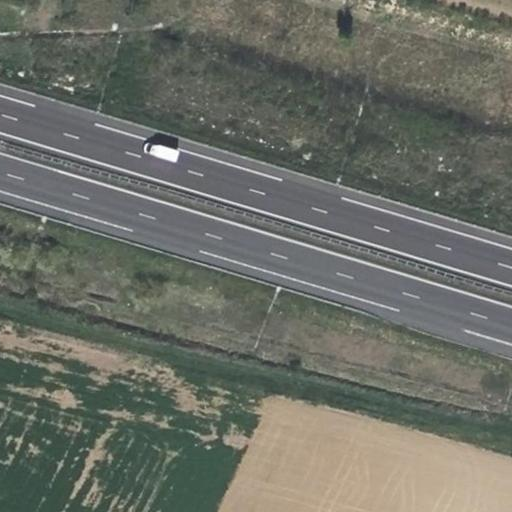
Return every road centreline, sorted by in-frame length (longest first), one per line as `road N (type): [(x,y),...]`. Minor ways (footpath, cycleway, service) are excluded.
road 1 (motorway): [(511,269),(0,114)]
road 2 (motorway): [(0,173),(511,327)]
